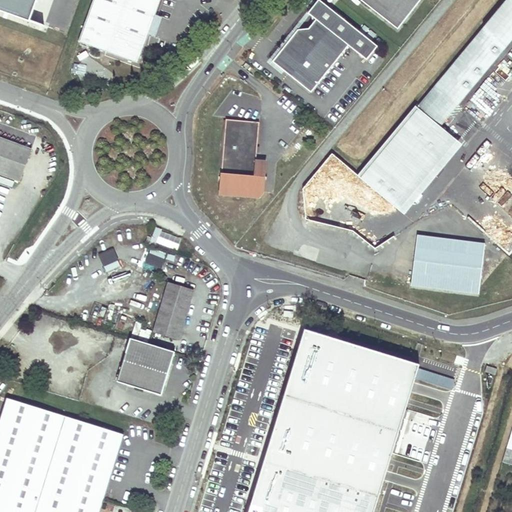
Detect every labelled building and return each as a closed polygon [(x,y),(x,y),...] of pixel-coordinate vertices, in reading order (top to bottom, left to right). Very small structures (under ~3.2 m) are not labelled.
[(0,0),(0,11),(29,22),(37,0),(0,0)] [(93,0),(78,42),(137,63),(147,37),(155,15),(160,0),(93,0)] [(309,91),(346,44),(365,59),(376,45),(318,0),(315,0),(306,12),(309,15),(310,22),(306,28),(295,29),(270,61),(309,91)] [(358,0),(396,29),(418,0),(358,0)] [(511,0),(506,0),(435,85),(436,85),(459,104),(511,39),(511,0)] [(151,38),(158,16),(155,15),(147,37),(151,38)] [(66,32),(71,19),(63,16),(58,29),(66,32)] [(440,127),(459,104),(436,85),(417,108),(440,127)] [(399,210),(457,141),(440,127),(417,108),(359,177),(382,196),(399,210)] [(260,121),(226,117),(218,192),(257,196),(262,191),(265,161),(255,160),(260,121)] [(0,147),(22,155),(25,147),(0,137),(0,147)] [(0,173),(13,179),(22,155),(0,147),(0,173)] [(155,246),(161,230),(156,228),(150,245),(155,246)] [(479,294),(485,244),(417,235),(411,286),(479,294)] [(148,254),(145,263),(161,268),(164,258),(148,254)] [(154,332),(167,336),(179,339),(193,290),(168,283),(154,332)] [(117,352),(120,340),(108,337),(105,350),(117,352)] [(131,338),(124,360),(117,382),(162,395),(168,375),(175,352),(131,338)] [(276,511),(427,511),(462,396),(300,347),(271,443),(262,440),(243,502),(276,511)] [(487,366),(485,372),(495,375),(497,369),(487,366)] [(0,419),(0,467),(103,499),(123,434),(6,398),(0,419)] [(0,467),(0,511),(98,511),(103,499),(0,467)] [(212,503),(209,511),(226,511),(228,508),(212,503)]
